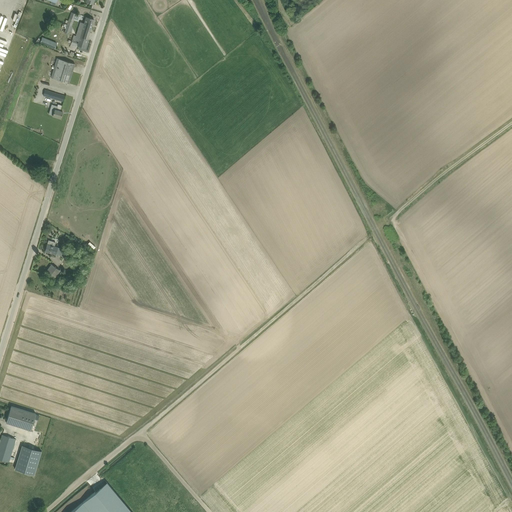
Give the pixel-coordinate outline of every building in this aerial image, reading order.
[(67,24),(72,26),(76,14),(72,12),(67,24)] [(94,19),(86,16),(84,23),(80,22),(80,24),(76,36),(88,39),(94,19)] [(85,48),(88,39),(76,36),(74,35),(71,43),(78,45),(85,48)] [(42,37),(42,38),(40,42),(54,48),(56,43),(42,37)] [(75,64),(70,62),(57,58),(51,78),(69,83),(75,64)] [(65,96),(45,89),(43,95),(63,102),(65,96)] [(62,105),(58,105),(57,106),(52,104),(49,114),(52,115),(61,118),(63,111),(60,110),(61,109),(61,106),(62,106),(62,105)] [(56,242),(53,242),(49,240),(48,244),(47,244),(45,251),(56,254),(60,256),(62,248),(55,246),(56,242)] [(55,278),(60,271),(52,264),(47,272),(55,278)] [(31,430),(36,413),(11,406),(6,422),(31,430)] [(0,459),(9,462),(16,439),(2,435),(1,439),(0,439),(0,459)] [(40,451),(21,446),(13,470),(33,475),(40,451)]
